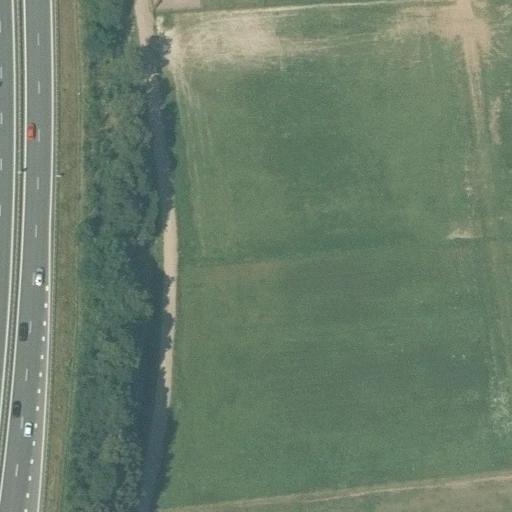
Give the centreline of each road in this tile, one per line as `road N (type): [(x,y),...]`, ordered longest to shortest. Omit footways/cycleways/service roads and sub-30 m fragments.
road 1 (trunk): [(10,511),(32,288),(38,0)]
road 2 (trunk): [(0,10),(0,262)]
